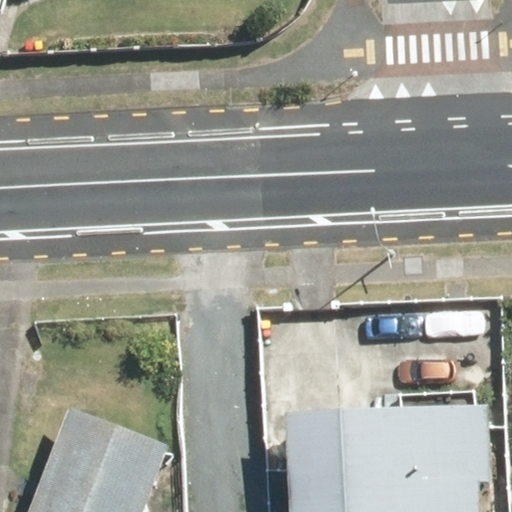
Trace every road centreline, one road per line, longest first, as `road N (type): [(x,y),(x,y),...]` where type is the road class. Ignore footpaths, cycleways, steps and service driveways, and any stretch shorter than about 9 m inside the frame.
road 1 (tertiary): [(442,170),(0,187)]
road 2 (residential): [(435,0),(442,170)]
